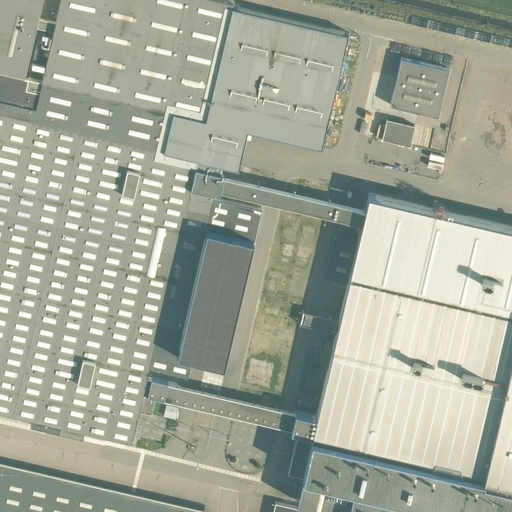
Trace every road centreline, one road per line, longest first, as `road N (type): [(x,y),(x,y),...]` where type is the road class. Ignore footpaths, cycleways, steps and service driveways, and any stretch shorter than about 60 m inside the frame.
road 1 (unknown): [(342,169),(265,483),(214,477)]
road 2 (unknown): [(214,477),(281,193),(302,173),(342,169)]
road 3 (unknown): [(214,477),(0,425)]
road 4 (unknown): [(461,119),(443,193),(342,169)]
road 5 (unknown): [(380,27),(342,169)]
